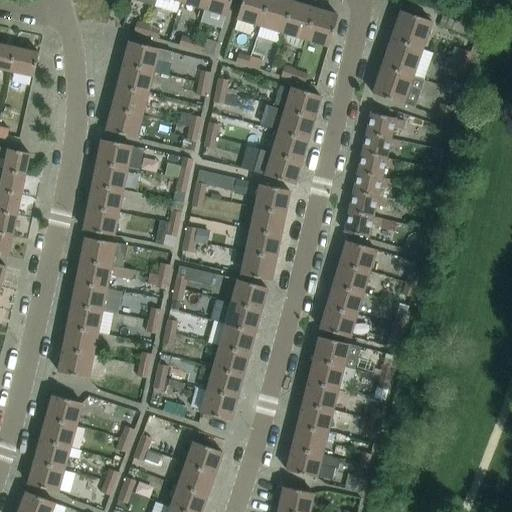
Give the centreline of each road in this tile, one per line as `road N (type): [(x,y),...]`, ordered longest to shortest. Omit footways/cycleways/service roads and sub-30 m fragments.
road 1 (residential): [(234,511),(305,273),(359,5),(344,0)]
road 2 (residential): [(0,401),(83,47),(64,20)]
